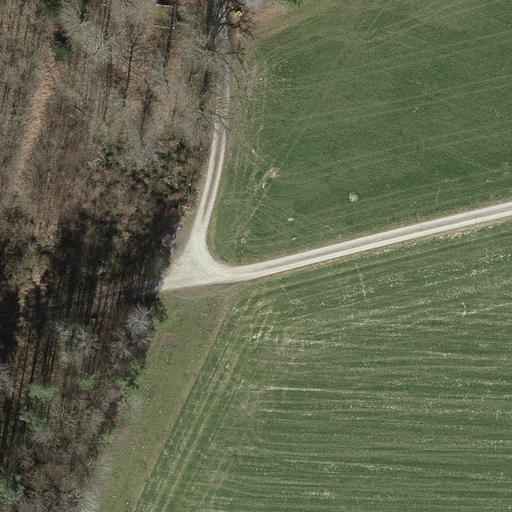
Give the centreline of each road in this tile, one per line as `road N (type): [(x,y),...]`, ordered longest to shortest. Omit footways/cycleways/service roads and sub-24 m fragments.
road 1 (track): [(511,212),(0,322)]
road 2 (track): [(219,0),(224,83),(210,201),(182,285)]
